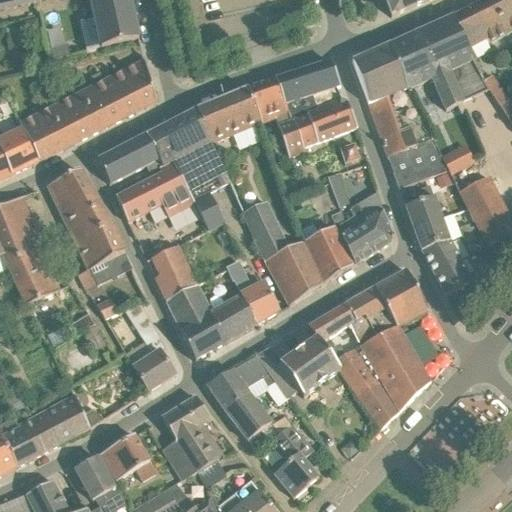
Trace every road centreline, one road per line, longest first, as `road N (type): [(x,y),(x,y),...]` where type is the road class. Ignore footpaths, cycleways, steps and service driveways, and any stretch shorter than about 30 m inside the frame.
road 1 (residential): [(192,380),(409,254)]
road 2 (residential): [(192,380),(84,156)]
road 3 (residential): [(0,492),(78,454),(192,380)]
road 4 (residential): [(409,254),(335,44)]
road 5 (residential): [(337,511),(477,364)]
road 6 (residential): [(173,105),(335,44)]
road 7 (residential): [(292,511),(192,380)]
road 8 (residential): [(477,364),(455,341),(409,254)]
road 9 (residential): [(335,44),(396,29),(456,0)]
